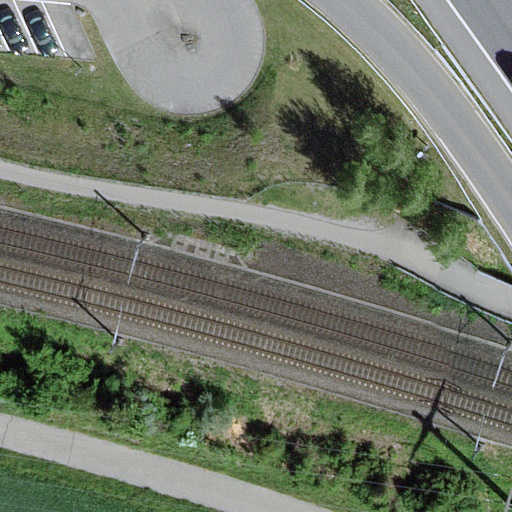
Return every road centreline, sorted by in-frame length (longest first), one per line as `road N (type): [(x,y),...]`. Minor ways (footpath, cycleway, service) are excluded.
road 1 (track): [(0,169),(374,238),(511,304)]
road 2 (track): [(0,430),(289,511)]
road 3 (motorway): [(340,0),(427,87),(511,211)]
